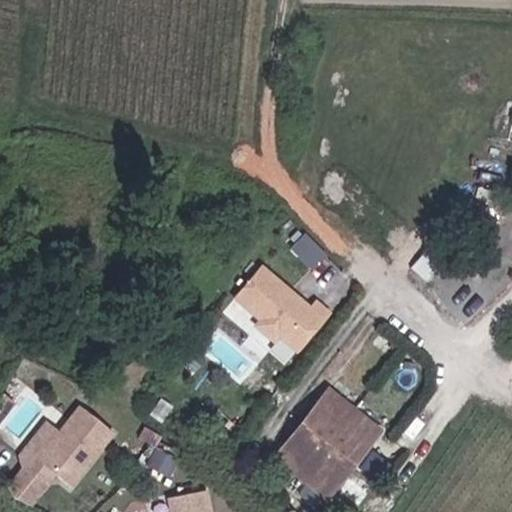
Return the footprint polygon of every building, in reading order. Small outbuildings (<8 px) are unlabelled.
[(306,234),(294,245),(314,265),(326,253),(306,234)] [(258,268),(234,301),(260,320),(258,322),(259,329),(271,338),(278,336),(280,334),(299,348),(328,309),(314,299),(309,306),(258,268)] [(332,390),(279,457),(331,497),(383,430),(332,390)] [(64,433),(43,460),(62,474),(78,486),(119,431),(84,405),(64,433)] [(43,460),(64,433),(51,423),(26,457),(30,468),(53,485),(62,474),(43,460)] [(53,485),(30,468),(15,488),(21,491),(19,495),(37,505),(53,485)] [(181,511),(219,511),(213,484),(177,492),(181,511)]
